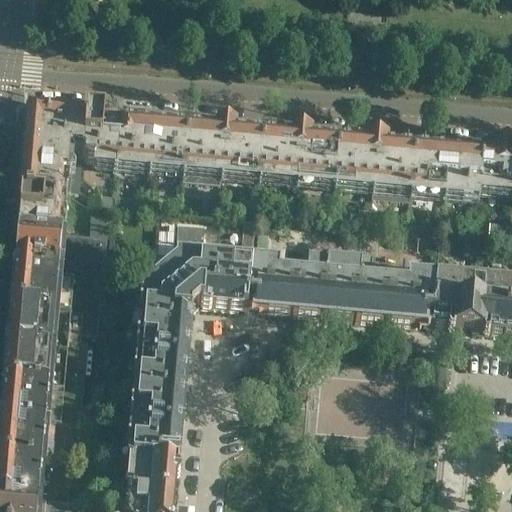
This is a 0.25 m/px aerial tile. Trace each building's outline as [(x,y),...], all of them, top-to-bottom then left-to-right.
[(78,157),(82,121),(27,116),(25,145),(56,147),(66,157),(70,156),(78,157)] [(111,171),(116,124),(82,121),(78,157),(82,164),(90,165),(90,169),(111,171)] [(145,174),(150,127),(116,124),(111,171),(145,174)] [(179,177),(184,131),(150,127),(145,174),(179,177)] [(217,180),(222,134),(222,132),(216,132),(215,133),(184,131),(179,177),(217,180)] [(256,184),(260,143),(237,141),(237,135),(234,135),(234,134),(234,133),(222,132),(222,134),(217,180),(256,184)] [(292,187),(297,141),(297,139),(292,139),(291,139),(291,140),(288,140),(287,145),(260,143),(256,184),(292,187)] [(329,190),(333,149),(313,147),(313,142),(310,142),(310,141),(309,140),(297,139),(297,141),(292,187),(329,190)] [(64,171),(66,157),(56,147),(25,145),(22,175),(67,179),(67,171),(64,171)] [(367,194),(371,147),(371,146),(367,145),(367,146),(367,147),(363,147),(363,152),(333,149),(329,190),(326,222),(364,225),(365,214),(367,194)] [(405,197),(409,156),(388,154),(389,149),(385,149),(385,147),(371,146),(371,147),(367,194),(405,197)] [(510,202),(511,178),(511,154),(481,151),(481,162),(478,162),(475,199),(510,202)] [(440,200),(444,159),(409,156),(405,197),(440,200)] [(475,199),(478,162),(444,159),(440,200),(475,203),(475,199)] [(65,197),(67,179),(22,175),(19,204),(61,208),(61,196),(65,197)] [(108,212),(109,200),(96,199),(95,211),(108,212)] [(142,215),(143,204),(130,203),(129,214),(142,215)] [(62,238),(63,220),(60,219),(61,208),(19,204),(17,233),(62,238)] [(152,216),(153,205),(143,204),(142,215),(141,215),(152,216)] [(289,218),(290,207),(279,206),(278,217),(289,218)] [(302,220),(303,208),(290,207),(289,218),(302,220)] [(213,222),(214,210),(202,209),(201,221),(213,222)] [(223,223),(224,211),(214,210),(213,222),(223,223)] [(106,224),(108,212),(95,211),(94,223),(106,224)] [(375,226),(376,215),(365,214),(364,225),(375,226)] [(437,232),(438,219),(425,218),(424,231),(437,232)] [(449,245),(450,233),(437,232),(436,243),(449,245)] [(79,240),(60,238),(17,234),(14,269),(10,273),(13,273),(56,276),(75,278),(79,240)] [(506,250),(507,239),(494,237),(493,249),(506,250)] [(428,333),(433,286),(433,281),(405,278),(404,287),(367,284),(369,260),(315,255),(313,279),(276,276),(277,268),(248,265),(248,267),(243,317),(428,333)] [(209,314),(213,270),(198,269),(198,263),(178,261),(177,267),(151,289),(144,288),(142,311),(147,312),(146,328),(189,332),(191,330),(192,323),(190,321),(190,319),(197,313),(200,313),(201,315),(208,316),(210,314),(209,314)] [(243,317),(248,267),(229,266),(228,272),(213,270),(209,314),(210,314),(243,317)] [(53,314),(56,276),(13,273),(10,273),(13,278),(10,310),(53,314)] [(98,318),(101,286),(101,280),(82,279),(79,316),(98,318)] [(466,337),(471,285),(455,284),(455,288),(433,286),(428,333),(446,335),(448,337),(451,337),(453,336),(466,337)] [(504,340),(508,293),(486,291),(486,286),(471,285),(466,337),(481,338),(482,338),(483,340),(486,341),(488,339),(504,340)] [(50,351),(53,314),(10,310),(7,344),(3,348),(7,347),(50,351)] [(94,355),(97,324),(98,318),(79,316),(75,354),(94,355)] [(186,366),(189,332),(146,328),(144,345),(139,344),(137,361),(186,366)] [(46,390),(50,351),(7,347),(3,348),(6,353),(3,386),(46,390)] [(183,400),(185,376),(186,366),(137,361),(135,381),(141,381),(140,395),(183,400)] [(0,423),(43,427),(46,390),(3,386),(0,419),(0,423)] [(180,434),(183,401),(183,400),(140,395),(138,412),(133,411),(131,429),(180,434)] [(0,461),(39,465),(43,427),(0,423),(0,461)] [(176,468),(180,434),(131,429),(129,450),(135,450),(134,464),(176,468)] [(0,500),(36,504),(39,465),(0,461),(0,500)] [(176,484),(178,482),(179,477),(176,474),(176,468),(134,464),(130,498),(173,502),(175,484),(176,484)] [(172,511),(173,502),(130,498),(129,511),(172,511)] [(34,511),(36,504),(0,500),(0,511),(34,511)]
